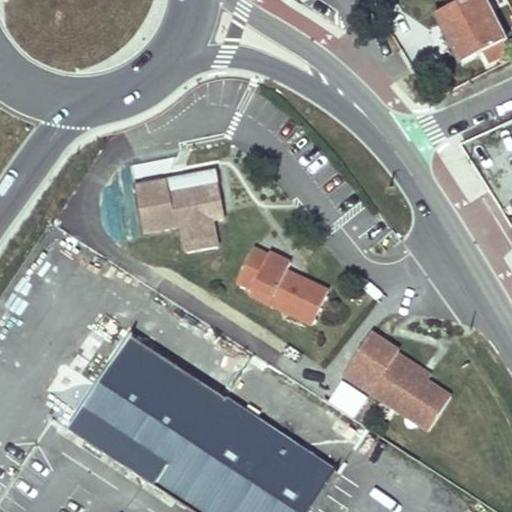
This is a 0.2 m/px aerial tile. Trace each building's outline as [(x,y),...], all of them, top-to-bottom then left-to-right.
[(483,54),(489,65),(511,53),(483,0),(454,0),(456,4),(435,16),(461,65),(483,54)] [(169,183),(134,189),(142,235),(181,228),(186,255),(216,250),(211,222),(224,220),(219,188),(171,196),(169,183)] [(254,250),(238,283),(252,291),(254,288),(273,297),(268,306),(313,326),(329,292),(287,272),(291,263),(270,254),(269,257),(254,250)] [(273,297),(254,288),(250,297),(268,306),(273,297)] [(375,332),(345,377),(372,395),(429,432),(453,395),(430,380),(396,358),(400,352),(402,349),(375,332)] [(71,433),(192,511),(308,511),(336,471),(133,339),(71,433)] [(396,358),(430,380),(434,374),(400,352),(396,358)]
